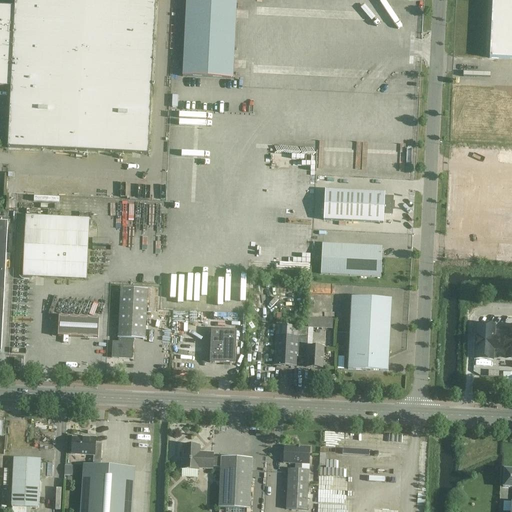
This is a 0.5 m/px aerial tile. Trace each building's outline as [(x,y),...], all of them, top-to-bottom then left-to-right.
[(0,87),(11,88),(8,148),(148,155),(155,0),(15,0),(15,8),(0,6),(0,87)] [(233,79),(236,0),(186,0),(182,77),(233,79)] [(511,0),(492,0),(489,59),(511,59),(511,0)] [(181,122),(198,123),(198,115),(182,114),(181,122)] [(280,163),(279,138),(271,138),(272,163),(280,163)] [(284,180),(312,180),(312,171),(284,171),(284,180)] [(175,192),(175,201),(202,200),(202,191),(175,192)] [(325,191),(323,221),(383,224),(384,215),(391,215),(392,198),(384,198),(385,194),(325,191)] [(185,250),(196,251),(197,224),(201,224),(201,211),(185,211),(165,210),(165,216),(157,216),(157,222),(176,223),(176,237),(174,237),(173,250),(185,250)] [(131,227),(141,227),(141,221),(147,221),(147,216),(131,216),(131,227)] [(24,257),(20,257),(19,277),(22,280),(31,280),(34,278),(86,280),(89,220),(26,217),(24,257)] [(154,263),(154,229),(129,228),(128,262),(154,263)] [(268,239),(259,239),(259,265),(268,265),(268,239)] [(322,244),(321,275),(381,277),(382,247),(322,244)] [(163,286),(163,307),(184,307),(184,279),(171,279),(171,286),(163,286)] [(312,282),(312,292),(334,293),(334,282),(312,282)] [(133,340),(145,341),(148,290),(121,289),(118,339),(119,339),(119,343),(113,343),(112,359),(132,360),(133,340)] [(351,298),(348,370),(388,372),(391,300),(351,298)] [(60,317),(59,337),(98,339),(99,319),(60,317)] [(308,328),(298,328),(276,327),(274,366),(296,367),(297,350),(307,350),(306,368),(323,369),(324,348),(307,347),(308,338),(308,328)] [(477,365),(494,366),(496,328),(479,327),(477,365)] [(210,363),(235,365),(237,331),(211,330),(210,363)] [(299,383),(300,375),(292,374),(292,382),(299,383)] [(131,511),(135,469),(99,466),(100,446),(95,446),(96,439),(86,438),(86,439),(73,439),(72,455),(94,456),(93,466),(84,465),(80,511),(131,511)] [(183,446),(181,470),(199,470),(199,469),(213,470),(213,468),(221,468),(219,508),(250,510),(252,459),(221,458),(221,459),(213,458),(213,454),(200,453),(200,447),(183,446)] [(308,471),(302,471),(302,465),(309,465),(310,448),(285,447),(284,464),(295,464),(295,470),(288,470),(286,510),(306,511),(308,471)] [(364,474),(367,474),(368,458),(360,458),(359,479),(364,479),(364,474)] [(14,460),(11,508),(13,508),(12,511),(28,511),(29,509),(38,509),(41,462),(27,461),(27,460),(14,460)] [(54,473),(54,460),(46,461),(47,473),(54,473)] [(75,473),(83,473),(84,466),(76,465),(75,473)] [(320,495),(321,511),(333,511),(334,504),(336,504),(336,494),(320,495)] [(345,498),(345,509),(357,509),(357,498),(345,498)]
